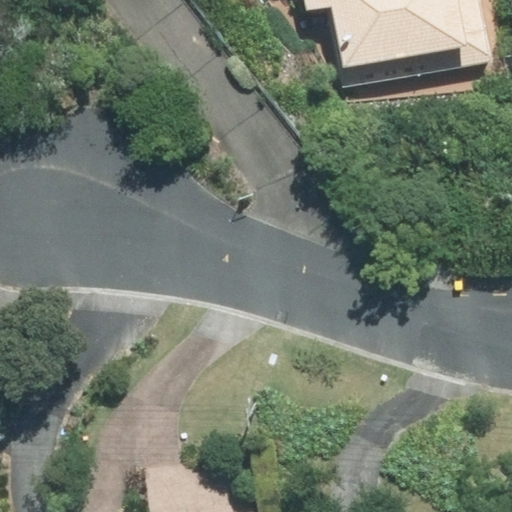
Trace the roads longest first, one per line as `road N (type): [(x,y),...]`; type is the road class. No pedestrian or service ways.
road 1 (residential): [(352,281),(149,0)]
road 2 (residential): [(47,205),(352,281)]
road 3 (residential): [(352,281),(511,339)]
